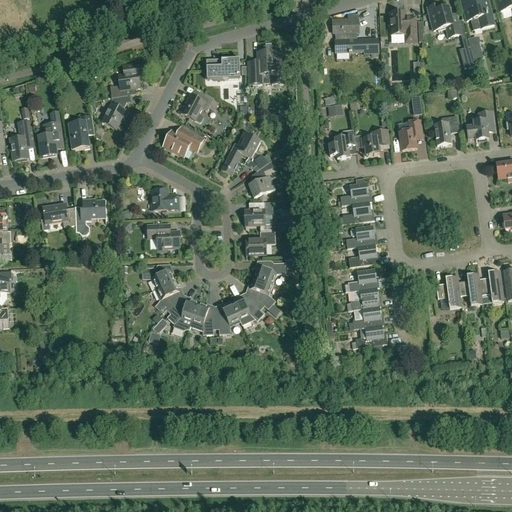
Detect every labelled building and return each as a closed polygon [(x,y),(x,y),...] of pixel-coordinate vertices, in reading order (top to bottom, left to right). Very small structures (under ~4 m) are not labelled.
[(466,0),(460,2),(466,24),(470,23),(473,33),(494,27),(486,0),(482,0),(474,2),(473,0),(466,0)] [(511,0),(495,0),(499,14),(511,11),(511,13),(511,0)] [(427,11),(433,34),(445,30),(448,40),(461,37),(464,50),(460,51),(465,70),(476,67),(464,21),(457,23),(456,17),(450,18),(448,10),(441,12),(440,8),(427,11)] [(404,15),(390,15),(390,23),(389,25),(389,28),(390,30),(391,38),(405,38),(405,45),(416,45),(415,20),(408,20),(408,21),(404,21),(404,15)] [(356,42),(356,38),(356,36),(357,35),(357,18),(347,18),(347,23),(333,23),(333,36),(335,36),(335,56),(363,55),(363,56),(377,56),(377,41),(356,42)] [(271,78),(272,85),(284,85),(283,65),(275,65),(274,53),(258,54),(258,63),(248,64),(249,86),(262,86),(262,75),(265,75),(265,79),(271,78)] [(239,61),(238,61),(216,62),(217,71),(207,71),(207,82),(240,80),(239,61)] [(110,89),(112,100),(127,98),(126,91),(131,90),(131,91),(140,90),(139,79),(144,78),(142,65),(123,68),(124,77),(118,78),(120,88),(110,89)] [(201,110),(207,113),(214,101),(206,97),(203,103),(191,96),(181,115),(195,122),(199,124),(201,123),(203,119),(202,117),(199,115),(201,110)] [(130,97),(127,98),(112,100),(111,100),(112,106),(102,125),(116,132),(122,120),(124,121),(128,114),(123,111),(127,105),(131,104),(130,97)] [(421,99),(413,100),(414,107),(422,106),(421,99)] [(39,139),(41,152),(42,159),(56,157),(55,149),(62,148),(57,114),(50,115),(52,127),(45,128),(46,138),(39,139)] [(473,124),(474,128),(467,129),(468,142),(475,141),(476,143),(489,141),(488,135),(494,135),(492,114),(479,115),(480,123),(473,124)] [(95,137),(92,118),(81,119),(82,125),(69,128),(72,153),(90,150),(88,138),(95,137)] [(451,133),(459,132),(457,118),(442,120),(438,126),(434,127),(437,148),(451,146),(450,135),(451,133)] [(10,142),(12,152),(14,163),(28,161),(26,147),(33,146),(30,123),(18,125),(21,140),(10,142)] [(399,134),(402,152),(402,153),(417,151),(416,142),(423,141),(420,123),(407,125),(408,133),(399,134)] [(163,148),(171,152),(183,159),(189,147),(197,151),(202,141),(180,130),(176,136),(171,133),(163,148)] [(292,140),(286,132),(278,138),(284,146),(292,140)] [(337,162),(350,160),(348,149),(350,147),(355,146),(353,132),(343,134),(339,139),(334,140),(335,146),(329,147),(330,159),(337,158),(337,162)] [(361,138),(363,150),(365,150),(366,158),(380,156),(379,152),(384,151),(384,147),(389,147),(387,133),(363,136),(362,137),(361,138)] [(265,159),(264,159),(255,155),(260,144),(244,135),(238,148),(235,146),(231,152),(221,173),(231,178),(234,174),(237,176),(242,166),(239,165),(241,159),(249,163),(247,167),(251,171),(251,172),(255,168),(265,159)] [(271,164),(258,173),(262,178),(263,181),(249,187),(254,200),(276,192),(271,181),(278,179),(271,164)] [(511,164),(496,167),(496,168),(494,168),(495,175),(497,174),(498,181),(507,180),(508,184),(511,183),(511,164)] [(370,204),(370,205),(372,204),(371,197),(369,198),(367,185),(366,186),(365,181),(356,183),(357,187),(350,188),(351,198),(340,199),(341,208),(352,207),(370,204)] [(168,211),(178,211),(178,198),(168,198),(168,192),(151,193),(152,213),(168,212),(168,211)] [(76,209),(76,210),(76,213),(76,228),(77,235),(79,235),(83,238),(87,238),(90,234),(89,230),(86,227),(86,223),(91,223),(91,222),(106,221),(105,203),(90,203),(90,202),(82,202),(83,208),(76,209)] [(273,225),(265,226),(265,217),(272,217),(272,204),(259,205),(259,212),(245,213),(245,228),(260,227),(260,234),(273,234),(273,225)] [(344,227),(374,223),(374,216),(371,216),(370,205),(370,204),(352,207),(353,216),(343,218),(343,220),(344,227)] [(76,210),(75,210),(67,212),(66,206),(43,209),(44,222),(41,222),(43,233),(50,232),(49,226),(63,224),(64,230),(76,228),(76,213),(76,210)] [(511,215),(503,217),(505,232),(511,231),(511,215)] [(179,234),(171,234),(171,227),(147,228),(148,241),(157,240),(158,253),(168,253),(168,249),(180,249),(180,241),(181,240),(181,236),(179,234)] [(375,247),(378,247),(377,240),(374,241),(373,228),(352,231),(351,233),(351,237),(353,239),(356,239),(357,240),(346,242),(347,251),(358,250),(358,249),(375,247)] [(275,233),(273,234),(260,234),(261,241),(246,242),(246,257),(266,256),(266,247),(276,246),(275,233)] [(11,234),(1,234),(0,234),(0,257),(1,257),(1,246),(11,246),(11,234)] [(350,270),(380,266),(379,259),(377,259),(375,247),(358,249),(358,250),(359,259),(348,261),(350,270)] [(254,280),(272,287),(276,277),(286,276),(286,270),(293,270),(292,262),(285,262),(285,265),(270,266),(267,273),(258,269),(254,280)] [(154,292),(174,283),(170,273),(162,276),(159,270),(142,271),(142,282),(152,281),(156,291),(154,292)] [(377,291),(380,290),(379,284),(376,284),(375,271),(357,274),(358,284),(348,285),(348,287),(349,294),(349,295),(353,294),(360,293),(377,290),(377,291)] [(489,280),(479,282),(481,296),(491,294),(492,305),(504,304),(500,273),(488,274),(489,280)] [(11,282),(11,274),(0,274),(0,298),(0,295),(9,295),(9,282),(11,282)] [(467,283),(458,284),(460,298),(469,297),(471,308),(483,306),(481,296),(479,282),(478,276),(467,277),(467,283)] [(449,311),(461,309),(460,298),(458,284),(457,279),(445,280),(446,286),(436,287),(438,301),(440,301),(442,311),(449,310),(449,311)] [(272,287),(254,280),(250,291),(259,295),(257,301),(268,312),(276,304),(268,297),(272,287)] [(174,283),(154,292),(159,304),(155,309),(163,316),(174,304),(171,298),(179,294),(174,283)] [(380,309),(382,309),(381,302),(379,303),(377,291),(377,290),(360,293),(353,294),(354,303),(350,304),(351,306),(347,306),(348,314),(354,313),(362,312),(380,309)] [(242,299),(239,301),(232,304),(241,324),(243,328),(250,325),(249,320),(252,319),(257,324),(264,316),(250,303),(245,305),(242,299)] [(189,332),(191,329),(199,306),(188,301),(184,311),(178,308),(167,320),(174,327),(173,329),(184,333),(188,332),(189,332)] [(241,324),(232,304),(221,309),(225,318),(219,321),(219,337),(230,336),(230,327),(233,325),(234,328),(241,324)] [(210,310),(199,306),(191,329),(202,333),(203,338),(214,337),(213,321),(206,319),(210,310)] [(359,331),(365,331),(365,330),(382,328),(384,328),(384,321),(381,321),(380,309),(362,312),(354,313),(355,322),(353,323),(353,325),(354,332),(359,331)] [(155,329),(160,334),(167,327),(161,322),(155,329)] [(357,351),(387,347),(386,340),(384,340),(382,328),(365,330),(365,331),(359,331),(361,341),(355,341),(356,344),(356,345),(357,351)]
